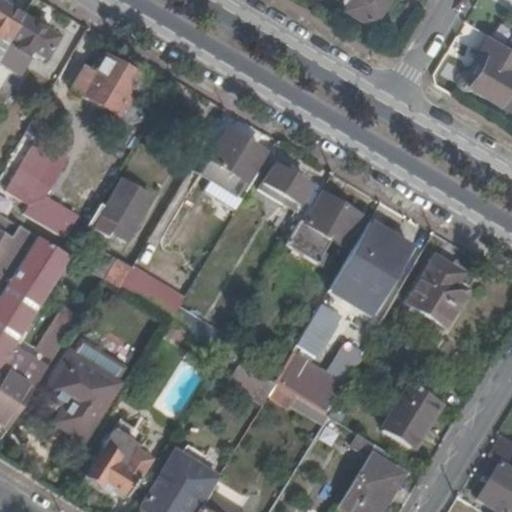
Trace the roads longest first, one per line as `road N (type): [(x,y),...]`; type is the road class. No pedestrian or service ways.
road 1 (secondary): [(114,0),(511,238)]
road 2 (secondary): [(383,109),(199,0)]
road 3 (residential): [(420,511),(511,356)]
road 4 (secondary): [(511,185),(383,109)]
road 5 (unclassified): [(449,0),(383,109)]
